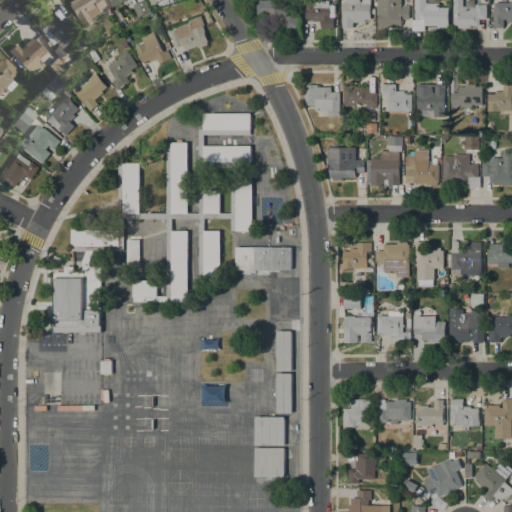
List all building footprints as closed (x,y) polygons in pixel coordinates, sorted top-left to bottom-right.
[(69,0),(102,0),(105,5),(98,9),(99,12),(89,18),(91,22),(82,28),(74,15),(75,14),(69,4),(70,4),(68,1),(69,0)] [(142,0),(145,0),(151,11),(138,17),(133,4),(142,0)] [(298,17),(299,28),(282,29),(282,22),(267,22),(267,14),(254,14),(254,0),(282,0),(282,2),(294,1),(295,17),(298,17)] [(320,28),(320,21),(313,21),(313,19),(305,19),(305,13),(301,13),(301,6),(304,6),(304,1),(315,1),(315,0),(329,0),(329,5),(335,5),(335,18),(333,18),(333,28),(320,28)] [(342,2),(346,2),(346,0),(359,0),(359,1),(370,1),(370,20),(364,20),(364,22),(353,22),(353,28),(342,28),(342,2)] [(389,26),(389,28),(379,28),(379,26),(377,26),(377,15),(376,15),(376,0),(401,0),(401,5),(409,5),(409,19),(401,19),(401,26),(389,26)] [(437,27),(437,25),(424,25),(424,31),(412,31),(412,19),(414,19),(414,0),(425,0),(425,3),(438,3),(438,7),(448,7),(448,27),(437,27)] [(486,19),(479,19),(479,25),(469,25),(469,28),(457,28),(457,25),(453,25),(453,0),(462,0),(462,6),(465,6),(465,7),(475,7),(475,4),(486,4),(486,19)] [(511,1),(511,21),(506,21),(506,19),(503,19),(503,28),(492,28),(492,7),(494,7),(494,2),(497,2),(497,0),(506,0),(506,2),(510,2),(510,1),(511,1)] [(61,49),(55,41),(51,45),(42,33),(43,32),(37,25),(47,17),(51,23),(57,18),(52,12),(57,8),(63,16),(65,15),(76,29),(68,35),(72,40),(61,49)] [(201,16),(204,25),(203,26),(208,42),(207,42),(207,45),(198,48),(197,46),(185,50),(184,45),(175,48),(169,31),(177,28),(177,27),(190,23),(189,20),(201,16)] [(153,32),(162,50),(163,49),(164,51),(167,50),(171,58),(159,64),(156,58),(149,62),(148,60),(142,63),(137,53),(134,47),(143,43),(141,38),(153,32)] [(16,44),(21,50),(25,46),(24,44),(31,37),(33,39),(34,38),(46,52),(39,59),(43,64),(32,75),(9,50),(16,44)] [(100,59),(94,62),(88,52),(93,49),(100,59)] [(137,66),(131,70),(133,72),(126,76),(130,82),(118,90),(112,81),(115,79),(109,69),(110,69),(108,65),(118,59),(117,57),(127,50),(137,66)] [(18,70),(11,78),(12,80),(0,92),(0,59),(1,60),(4,57),(18,70)] [(56,57),(64,66),(56,74),(49,65),(56,57)] [(107,87),(102,91),(103,92),(94,99),(98,104),(90,111),(74,91),(78,88),(75,84),(86,76),(88,79),(96,73),(107,87)] [(411,111),(401,111),(401,110),(385,110),(385,95),(381,95),(381,84),(395,84),(395,91),(404,91),(404,93),(411,93),(411,111)] [(416,95),(416,84),(445,84),(445,87),(444,87),(444,116),(421,117),(421,111),(417,111),(417,95),(416,95)] [(451,107),(451,93),(458,93),(458,86),(465,86),(465,84),(475,84),(475,86),(482,86),(482,105),(471,105),(471,106),(461,107),(451,107)] [(511,94),(511,99),(511,102),(511,110),(487,111),(487,105),(488,105),(488,94),(495,94),(495,91),(503,91),(502,85),(511,84),(511,94)] [(340,116),(329,116),(329,110),(315,111),(315,105),(305,105),(304,85),(317,85),(317,87),(331,87),(331,92),(339,92),(340,116)] [(344,105),(344,86),(346,86),(346,85),(355,85),(355,86),(369,86),(369,93),(377,93),(377,104),(376,104),(376,107),(366,107),(366,104),(355,104),(355,105),(344,105)] [(65,135),(58,128),(60,125),(60,124),(50,113),(59,105),(58,104),(67,96),(71,99),(70,100),(79,109),(73,114),(75,116),(70,121),(74,126),(65,135)] [(26,107),(36,115),(22,133),(12,124),(26,107)] [(203,130),(203,113),(250,113),(250,129),(203,130)] [(366,123),(376,123),(377,133),(366,133),(366,135),(359,135),(359,128),(366,128),(366,123)] [(60,141),(53,149),(49,145),(46,149),(50,153),(42,163),(18,143),(23,137),(27,140),(29,138),(26,136),(36,124),(40,127),(40,126),(43,129),(44,128),(60,141)] [(381,158),(381,151),(390,151),(390,145),(388,145),(388,136),(403,136),(403,145),(399,145),(399,175),(399,185),(388,185),(388,179),(384,179),(384,185),(371,185),(371,182),(367,182),(367,160),(371,160),(371,158),(381,158)] [(465,136),(478,136),(479,149),(465,149),(465,136)] [(171,142),(187,143),(187,213),(171,214),(171,143),(171,142)] [(251,146),(251,162),(203,162),(203,146),(204,146),(251,146)] [(355,147),(355,159),(364,159),(364,173),(355,172),(355,178),(342,178),(342,180),(333,180),(333,178),(329,178),(330,164),(327,164),(327,147),(355,147)] [(482,162),(490,162),(490,157),(502,157),(502,149),(511,149),(511,183),(511,185),(499,185),(499,183),(489,183),(489,176),(482,176),(482,162)] [(405,156),(415,156),(415,150),(428,150),(428,161),(431,161),(431,164),(439,164),(439,183),(437,183),(437,185),(427,185),(427,183),(405,183),(405,156)] [(7,167),(17,153),(39,167),(31,179),(26,175),(21,183),(19,181),(15,187),(0,177),(0,175),(6,166),(7,167)] [(442,156),(453,156),(453,154),(469,154),(469,164),(477,164),(477,165),(478,165),(478,176),(480,176),(480,188),(467,188),(467,183),(461,183),(461,185),(450,185),(450,183),(442,183),(442,156)] [(123,163),(139,163),(139,214),(123,213),(123,163)] [(236,180),(252,180),(252,231),(236,231),(236,180)] [(220,189),(220,213),(204,213),(204,189),(220,189)] [(72,251),(72,230),(124,230),(124,251),(93,251),(86,251),(72,251)] [(171,231),(188,231),(187,302),(171,302),(171,231)] [(204,231),(220,231),(220,281),(203,281),(204,231)] [(139,269),(127,269),(127,239),(140,239),(139,269)] [(409,262),(408,262),(399,262),(400,273),(384,273),(384,265),(377,265),(377,262),(376,262),(376,250),(383,250),(383,244),(397,244),(397,242),(407,241),(407,244),(409,244),(409,262)] [(444,268),(434,268),(434,279),(433,279),(433,285),(418,286),(418,279),(417,279),(417,262),(416,262),(415,242),(426,241),(426,248),(441,247),(441,251),(443,250),(444,268)] [(481,241),(481,268),(463,268),(463,269),(451,269),(451,268),(448,268),(448,255),(451,255),(451,252),(452,252),(452,241),(459,241),(459,248),(467,248),(467,241),(481,241)] [(511,241),(511,262),(508,262),(508,267),(497,267),(497,264),(487,264),(488,243),(502,244),(502,241),(511,241)] [(342,269),(342,263),(343,263),(343,251),(350,251),(350,249),(357,249),(358,242),(372,242),(372,252),(367,252),(367,268),(354,268),(354,269),(342,269)] [(292,247),(292,270),(236,270),(235,247),(292,247)] [(89,261),(89,266),(82,266),(82,261),(86,251),(93,251),(89,261)] [(102,266),(100,324),(102,324),(102,332),(54,332),(54,319),(55,319),(55,310),(53,311),(53,304),(55,304),(54,272),(65,272),(65,266),(74,266),(74,272),(82,272),(82,266),(89,266),(102,266)] [(133,296),(133,280),(157,280),(157,296),(134,296),(133,296)] [(292,317),(277,317),(277,280),(291,280),(292,317)] [(363,290),(356,290),(356,292),(345,292),(345,282),(355,282),(355,281),(363,281),(363,290)] [(360,308),(344,308),(344,293),(355,293),(355,295),(361,295),(360,308)] [(483,342),(473,342),(473,340),(461,340),(461,342),(453,342),(453,340),(450,340),(450,309),(463,309),(463,313),(471,313),(471,310),(483,310),(483,342)] [(377,316),(389,316),(389,311),(403,311),(403,332),(411,332),(411,341),(408,341),(408,342),(393,342),(393,336),(385,336),(385,333),(377,333),(377,316)] [(371,342),(362,342),(362,334),(357,334),(357,342),(345,342),(344,316),(355,316),(356,317),(371,317),(371,342)] [(435,316),(435,321),(445,321),(445,340),(439,340),(439,342),(428,343),(428,340),(422,340),(422,339),(420,339),(420,334),(414,334),(414,316),(435,316)] [(489,322),(491,322),(491,317),(506,317),(506,316),(511,316),(511,334),(510,334),(510,336),(500,336),(500,342),(489,342),(489,322)] [(291,371),(277,370),(277,331),(292,331),(291,371)] [(112,374),(101,374),(100,360),(102,360),(102,359),(112,359),(112,374)] [(291,413),(277,413),(277,373),(292,373),(291,413)] [(344,408),(351,408),(351,399),(373,399),(373,409),(370,409),(370,425),(356,425),(356,427),(343,427),(344,408)] [(399,421),(399,418),(389,419),(389,423),(378,423),(378,408),(379,408),(379,399),(385,399),(385,401),(410,401),(411,420),(399,421)] [(463,399),(463,406),(471,406),(471,408),(478,408),(478,420),(479,420),(479,425),(455,425),(455,420),(450,420),(450,399),(463,399)] [(511,419),(511,438),(494,438),(494,428),(495,428),(495,426),(485,426),(485,424),(485,408),(488,408),(488,405),(499,405),(499,408),(502,408),(502,399),(511,399),(511,419)] [(416,425),(416,407),(418,407),(418,405),(428,405),(428,407),(433,407),(433,400),(443,400),(443,425),(416,425)] [(285,417),(284,445),(255,445),(255,416),(285,417)] [(421,447),(413,447),(414,435),(422,435),(421,447)] [(284,448),(284,477),(255,477),(255,447),(284,448)] [(402,465),(401,453),(416,452),(417,465),(402,465)] [(359,479),(359,483),(349,483),(348,469),(356,469),(356,460),(358,460),(358,454),(374,453),(375,476),(375,479),(359,479)] [(422,478),(429,475),(426,469),(450,459),(451,461),(458,458),(462,468),(456,471),(463,486),(455,490),(455,491),(446,495),(445,494),(438,497),(436,492),(430,495),(422,478)] [(506,480),(505,482),(511,488),(511,494),(500,500),(494,497),(490,502),(481,494),(485,490),(477,483),(479,481),(473,476),(484,464),(485,465),(486,463),(506,479),(506,480)] [(493,470),(505,479),(510,472),(498,463),(493,470)] [(418,485),(414,492),(403,487),(407,479),(418,485)] [(351,511),(351,498),(357,498),(357,490),(371,490),(371,500),(369,500),(369,505),(389,505),(389,511),(351,511)]
